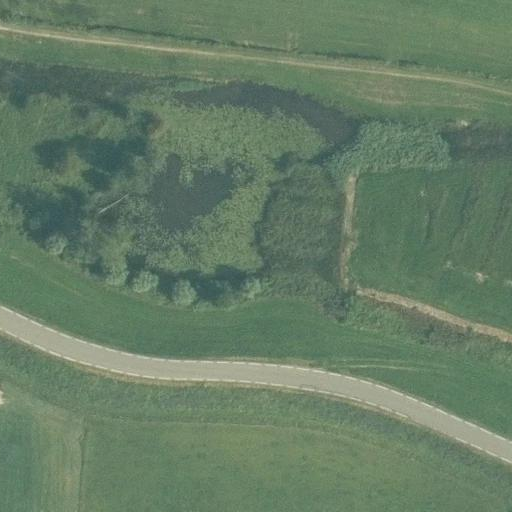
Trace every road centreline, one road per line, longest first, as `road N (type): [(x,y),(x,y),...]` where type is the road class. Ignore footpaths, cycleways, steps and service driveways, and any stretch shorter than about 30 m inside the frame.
road 1 (unclassified): [(511,457),(358,390),(273,373),(141,364),(83,351),(0,317)]
road 2 (track): [(511,93),(434,76),(0,26)]
